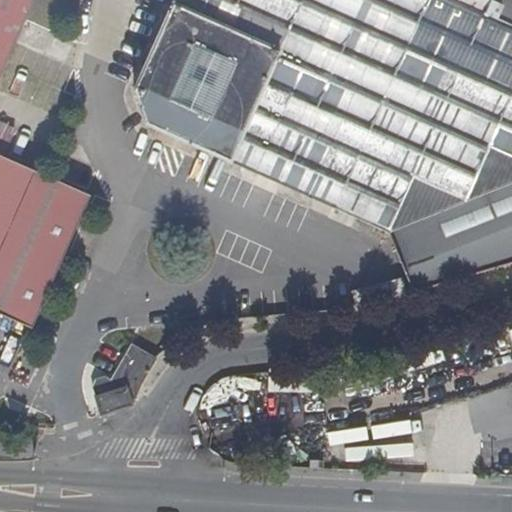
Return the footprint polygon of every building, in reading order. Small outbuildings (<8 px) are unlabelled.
[(0,0),(0,67),(29,0),(0,0)] [(511,0),(171,0),(132,89),(145,122),(387,230),(409,290),(507,263),(511,260),(511,0)] [(0,143),(7,127),(0,123),(0,315),(28,327),(88,195),(0,155),(0,143)] [(349,294),(353,310),(358,309),(401,295),(397,279),(349,294)] [(157,361),(126,346),(107,380),(101,377),(92,381),(90,389),(92,397),(124,388),(130,405),(131,405),(157,361)] [(95,413),(96,416),(130,405),(124,388),(92,397),(97,410),(95,413)]
